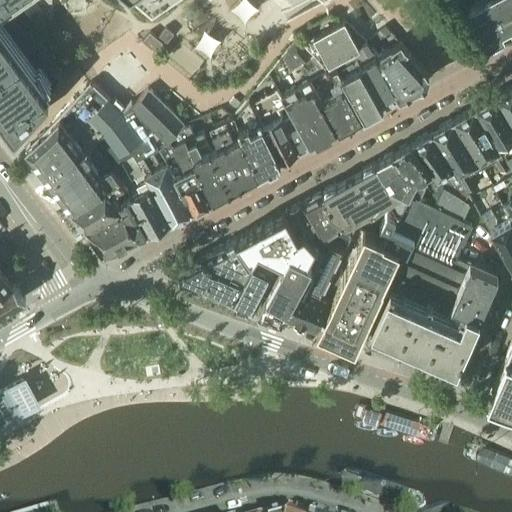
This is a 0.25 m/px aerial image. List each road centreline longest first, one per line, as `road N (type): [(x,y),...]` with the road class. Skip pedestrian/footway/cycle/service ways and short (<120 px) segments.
road 1 (residential): [(455,80),(104,279)]
road 2 (tertiary): [(455,410),(104,279)]
road 3 (tertiary): [(208,511),(283,496),(343,511)]
road 4 (residential): [(455,410),(511,286)]
road 5 (tertiary): [(104,279),(85,272),(7,192)]
road 6 (tertiary): [(7,192),(68,300)]
